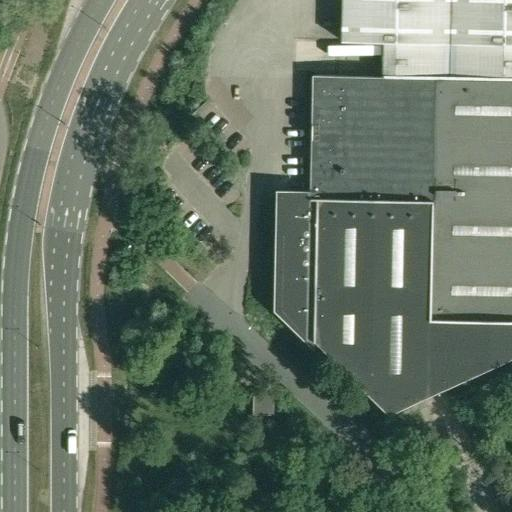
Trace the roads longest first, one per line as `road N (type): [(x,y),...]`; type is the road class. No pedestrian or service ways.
road 1 (primary): [(65,511),(63,236),(110,66),(152,0)]
road 2 (primary): [(103,0),(30,162),(16,258),(15,511)]
road 3 (unclassified): [(433,511),(235,323)]
